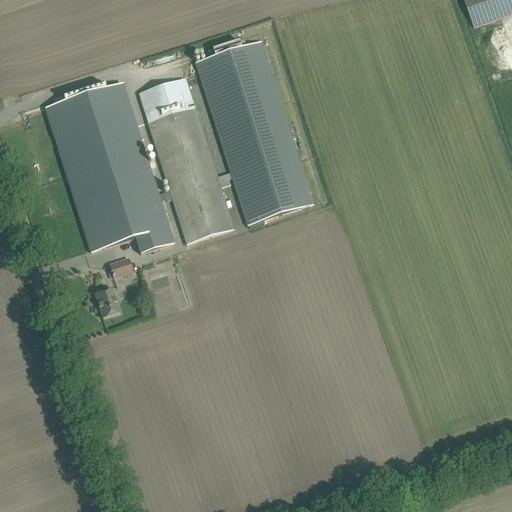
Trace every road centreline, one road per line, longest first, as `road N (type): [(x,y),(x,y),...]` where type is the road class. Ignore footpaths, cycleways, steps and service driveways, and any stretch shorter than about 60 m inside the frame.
road 1 (unclassified): [(119,511),(0,171)]
road 2 (track): [(511,457),(352,511)]
